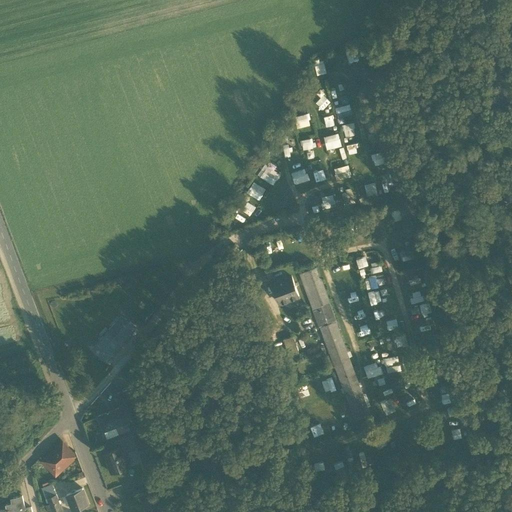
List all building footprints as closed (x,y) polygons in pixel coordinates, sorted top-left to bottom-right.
[(328,95),(317,98),(319,107),(330,104),(328,95)] [(336,106),(339,122),(345,121),(344,115),(352,113),(350,103),(336,106)] [(296,115),(298,126),(311,124),(309,113),(296,115)] [(324,116),(326,126),(335,123),(332,114),(324,116)] [(353,121),(343,123),(346,136),(356,133),(353,121)] [(380,126),(366,130),(370,143),(383,140),(380,126)] [(339,131),(324,135),(327,148),(342,145),(339,131)] [(302,148),(315,147),(314,137),(302,138),(302,148)] [(357,142),(348,143),(349,152),(358,151),(357,142)] [(372,153),(375,163),(388,160),(385,149),(372,153)] [(274,184),(281,173),(265,162),(257,172),(274,184)] [(349,164),(334,167),(336,178),(351,175),(349,164)] [(292,171),(296,183),(310,178),(306,166),(292,171)] [(254,180),(248,191),(260,197),(266,186),(254,180)] [(333,194),(323,195),(324,205),(334,204),(333,194)] [(299,271),(304,285),(319,279),(314,266),(299,271)] [(281,302),(284,304),(287,303),(288,300),(299,296),(292,276),(272,284),(279,303),(281,302)] [(365,280),(367,288),(377,285),(375,278),(365,280)] [(304,285),(312,308),(327,302),(319,279),(304,285)] [(380,290),(370,292),(371,302),(382,301),(380,290)] [(411,291),(413,301),(423,300),(422,290),(411,291)] [(430,301),(420,303),(422,314),(432,312),(430,301)] [(312,308),(316,317),(331,312),(327,302),(312,308)] [(371,305),(373,315),(384,313),(382,303),(371,305)] [(316,317),(319,326),(334,321),(331,312),(316,317)] [(135,326),(121,314),(93,346),(107,358),(135,326)] [(319,326),(333,363),(348,358),(334,321),(319,326)] [(398,345),(408,343),(406,332),(395,334),(398,345)] [(286,354),(288,359),(300,355),(293,334),(281,338),(284,345),(275,348),(278,357),(286,354)] [(393,371),(401,370),(400,364),(393,365),(393,361),(399,360),(398,355),(385,357),(387,378),(394,378),(393,371)] [(360,391),(348,358),(333,363),(351,413),(353,418),(367,413),(365,407),(369,406),(365,395),(362,396),(360,391)] [(364,365),(368,377),(377,375),(378,380),(372,381),(374,386),(385,383),(379,361),(364,365)] [(332,376),(322,380),(326,392),(336,388),(332,376)] [(117,393),(123,407),(132,403),(127,389),(117,393)] [(201,399),(215,393),(214,390),(200,395),(201,399)] [(204,407),(218,401),(218,400),(215,393),(201,399),(204,407)] [(129,423),(133,434),(142,430),(138,418),(139,417),(134,403),(132,403),(123,407),(98,416),(104,432),(129,423)] [(133,434),(138,449),(147,446),(144,437),(145,436),(143,430),(142,430),(133,434)] [(54,466),(58,471),(72,459),(68,447),(63,442),(43,460),(51,469),(54,466)] [(104,453),(111,472),(130,465),(127,458),(125,459),(121,448),(123,447),(123,446),(104,453)] [(42,487),(44,493),(54,489),(51,483),(42,487)] [(67,494),(73,509),(88,504),(82,488),(67,494)] [(55,494),(54,489),(44,493),(46,499),(48,498),(48,497),(55,494)] [(48,498),(53,511),(61,509),(55,494),(48,497),(48,498)] [(153,496),(159,511),(163,509),(158,494),(153,496)] [(6,504),(7,508),(7,511),(26,511),(25,508),(22,495),(13,497),(14,502),(6,504)] [(145,499),(149,511),(155,511),(159,511),(153,496),(145,499)]
